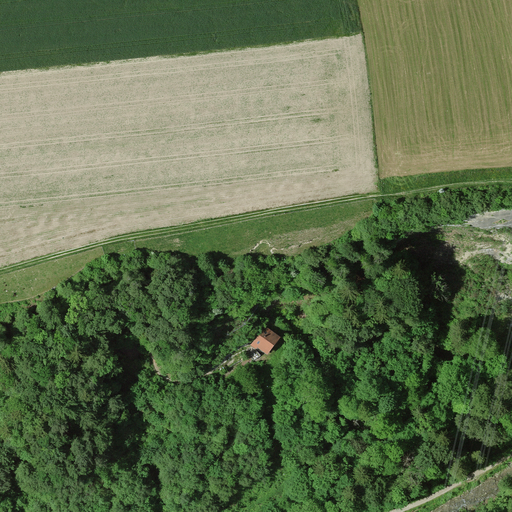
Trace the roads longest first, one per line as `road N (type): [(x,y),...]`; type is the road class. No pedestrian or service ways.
road 1 (track): [(247,350),(181,382),(158,372),(150,343),(126,326),(34,354),(100,270),(131,255),(128,237)]
road 2 (track): [(394,511),(511,454)]
